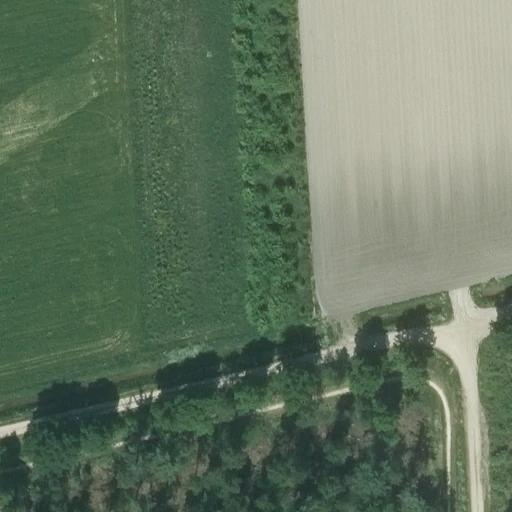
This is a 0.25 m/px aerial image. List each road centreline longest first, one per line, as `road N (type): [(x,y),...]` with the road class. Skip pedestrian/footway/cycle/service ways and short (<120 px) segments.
road 1 (track): [(459,326),(0,437)]
road 2 (track): [(474,511),(459,326)]
